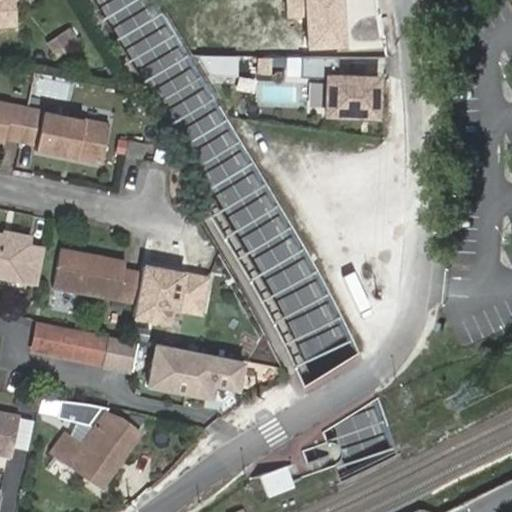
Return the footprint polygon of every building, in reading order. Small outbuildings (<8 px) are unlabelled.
[(342,0),(285,0),(286,16),(304,15),(306,48),(345,46),(342,0)] [(297,57),(269,56),(268,72),(296,73),(297,57)] [(325,76),(324,113),(373,116),(376,77),(325,76)] [(4,140),(19,143),(19,142),(26,109),(0,103),(0,144),(3,145),(4,140)] [(26,109),(19,142),(35,146),(34,151),(64,158),(66,152),(74,154),(73,159),(98,164),(105,126),(26,109)] [(125,142),(121,156),(140,160),(142,146),(125,142)] [(0,278),(36,286),(44,250),(27,246),(28,244),(2,239),(2,235),(0,234),(0,278)] [(50,289),(131,305),(138,275),(121,271),(122,262),(91,256),(91,261),(81,259),(83,254),(57,249),(50,289)] [(131,305),(129,318),(164,325),(168,310),(198,317),(205,282),(186,277),(185,283),(179,281),(179,276),(139,267),(138,275),(131,305)] [(142,345),(43,327),(38,354),(138,372),(142,345)] [(246,360),(155,343),(147,388),(212,400),(215,387),(240,392),(246,360)] [(13,417),(0,414),(0,453),(6,454),(13,417)] [(102,491),(139,436),(116,419),(103,417),(81,448),(65,437),(53,456),(102,491)] [(285,465),(257,472),(262,494),(291,487),(285,465)]
